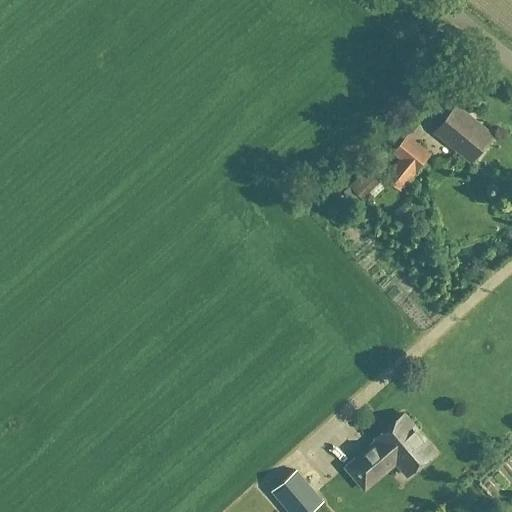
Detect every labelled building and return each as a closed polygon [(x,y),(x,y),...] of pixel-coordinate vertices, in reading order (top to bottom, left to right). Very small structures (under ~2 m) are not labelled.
[(470,164),(492,136),(456,107),(434,135),(470,164)] [(383,180),(400,193),(430,156),(407,136),(392,155),(398,161),(383,180)] [(361,201),(379,185),(366,171),(348,187),(361,201)] [(407,477),(414,470),(418,472),(428,463),(428,459),(435,453),(403,415),(375,439),(382,447),(376,453),(371,447),(346,469),(364,490),(396,463),(407,477)] [(272,493),(288,511),(310,511),(322,502),(296,472),(272,493)]
